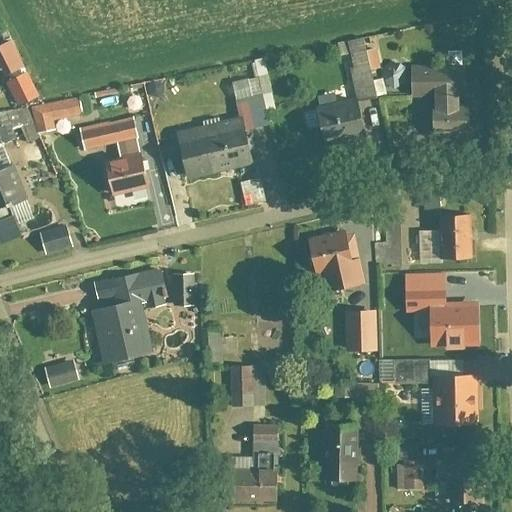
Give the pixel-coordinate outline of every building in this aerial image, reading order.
[(361,82),(343,87),(350,115),(369,110),(361,82)] [(457,90),(405,91),(405,113),(457,112),(457,90)] [(257,116),(242,119),(249,151),(263,148),(257,116)] [(352,117),(309,128),(318,162),(361,151),(352,117)] [(463,122),(428,122),(428,155),(463,155),(463,122)] [(62,124),(45,128),(47,141),(64,138),(62,124)] [(247,182),(236,140),(215,145),(213,138),(198,142),(200,149),(173,155),(183,198),(247,182)] [(0,172),(12,168),(0,139),(0,172)] [(126,141),(76,152),(80,171),(130,160),(126,141)] [(135,175),(99,183),(107,218),(143,210),(135,175)] [(0,247),(24,237),(5,195),(0,197),(0,247)] [(469,216),(438,217),(440,261),(471,260),(469,216)] [(341,252),(306,260),(314,292),(332,288),(336,304),(359,299),(350,256),(342,258),(341,252)] [(436,292),(415,293),(416,316),(436,315),(436,292)] [(162,298),(109,307),(112,322),(124,320),(125,329),(138,326),(139,333),(146,332),(145,322),(166,319),(162,298)] [(193,300),(171,301),(173,335),(195,334),(193,300)] [(125,329),(90,337),(95,359),(109,355),(118,393),(151,386),(139,333),(138,326),(125,329)] [(370,330),(345,331),(346,372),(372,371),(370,330)] [(429,378),(390,379),(391,399),(429,397),(429,378)] [(250,385),(227,385),(228,430),(251,430),(250,385)] [(71,391),(47,397),(51,413),(75,407),(71,391)] [(472,393),(432,394),(433,446),(440,450),(455,450),(459,443),(473,443),(472,393)] [(378,410),(350,411),(351,430),(360,430),(361,451),(380,450),(378,410)] [(353,445),(322,445),(323,505),(354,504),(353,445)] [(278,511),(278,446),(249,446),(250,491),(222,492),(221,511),(278,511)] [(423,461),(397,461),(397,473),(423,473),(423,461)] [(477,511),(476,476),(445,477),(445,479),(436,479),(436,493),(445,493),(445,511),(477,511)] [(420,479),(401,479),(402,510),(421,510),(420,479)]
